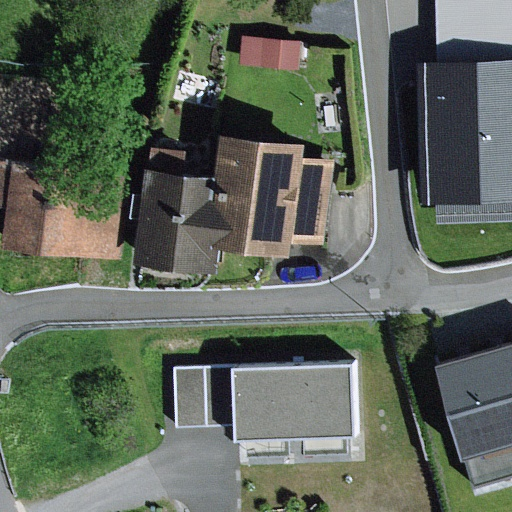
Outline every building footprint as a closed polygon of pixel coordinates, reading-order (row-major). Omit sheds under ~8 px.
[(304,39),(244,34),(242,63),(302,68),(304,39)] [(511,53),(423,57),(427,198),(441,197),(442,219),(511,216),(511,53)] [(64,81),(0,74),(0,76),(0,157),(1,158),(0,164),(0,202),(12,203),(7,245),(124,258),(135,167),(55,157),(64,81)] [(310,139),(230,131),(226,170),(219,240),(226,241),(301,248),(303,237),(330,239),(338,157),(308,154),(310,139)] [(219,240),(226,170),(151,162),(141,256),(224,265),(226,241),(219,240)] [(511,339),(444,360),(472,454),(511,441),(511,339)] [(361,356),(176,364),(179,427),(239,425),(240,438),(365,432),(361,356)]
